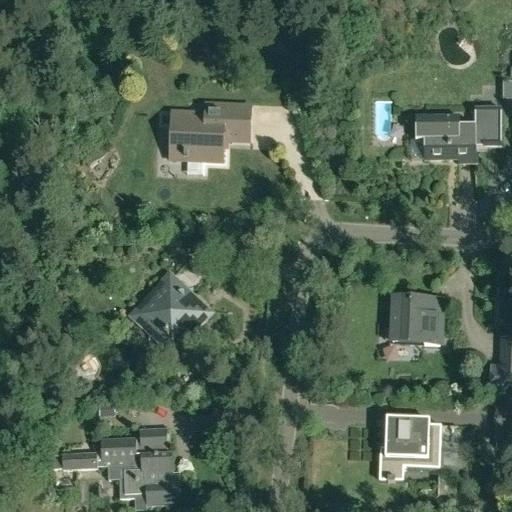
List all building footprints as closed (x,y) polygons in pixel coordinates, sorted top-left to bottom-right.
[(204,118),(171,117),(169,163),(222,165),(223,141),(249,142),(251,109),(205,107),(204,118)] [(459,127),(459,119),(416,119),(416,142),(425,142),(425,162),(458,161),(458,166),(476,166),(476,127),(459,127)] [(205,315),(170,283),(138,317),(173,351),(205,315)] [(441,308),(426,307),(427,299),(394,298),(392,346),(439,348),(441,308)] [(491,396),(511,397),(511,341),(502,341),(501,369),(492,368),(491,396)] [(87,368),(85,389),(101,390),(103,369),(87,368)] [(495,448),(511,449),(511,416),(496,416),(495,448)] [(441,428),(429,428),(429,423),(386,421),(385,451),(380,451),(379,484),(387,484),(387,485),(394,485),(394,484),(403,485),(403,471),(439,472),(441,428)] [(124,481),(119,481),(120,502),(146,501),(147,509),(181,508),(180,486),(171,487),(170,475),(172,474),(172,456),(166,456),(166,450),(168,449),(167,431),(140,432),(140,441),(101,442),(101,455),(62,456),(63,472),(97,471),(97,469),(123,469),(124,481)]
